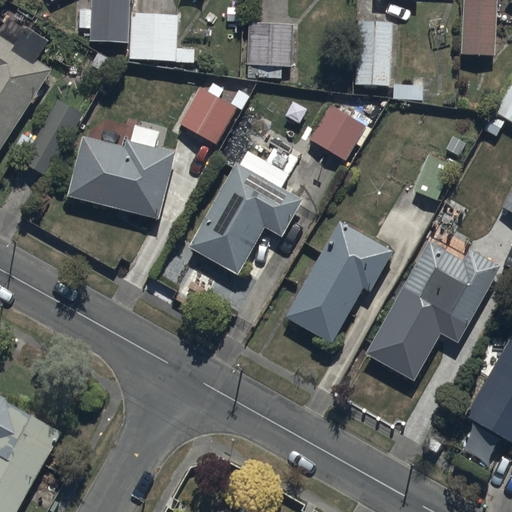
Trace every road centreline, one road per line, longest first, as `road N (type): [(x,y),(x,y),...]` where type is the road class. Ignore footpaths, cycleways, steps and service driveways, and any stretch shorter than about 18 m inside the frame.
road 1 (residential): [(181,374),(428,511)]
road 2 (residential): [(0,272),(181,374)]
road 3 (residential): [(181,374),(104,511)]
